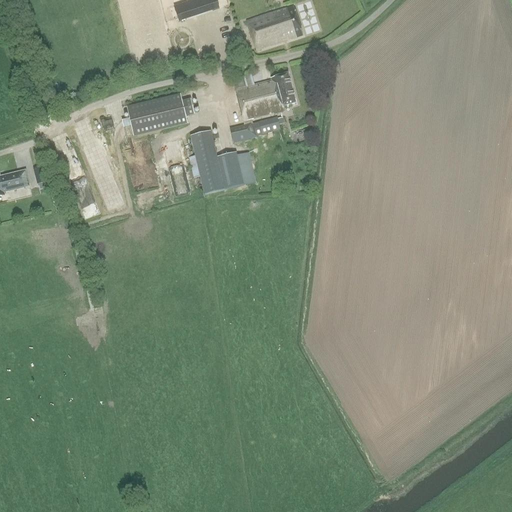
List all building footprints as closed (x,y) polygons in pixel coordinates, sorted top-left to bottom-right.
[(216,0),(199,0),(177,5),(180,20),(200,15),(199,9),(208,7),(209,9),(218,7),(216,0)] [(258,50),(301,39),(292,7),(249,19),(258,50)] [(272,81),(245,88),(243,80),(233,82),(236,91),(244,121),(285,110),(284,107),(296,104),(289,74),(272,79),(272,81)] [(191,102),(183,104),(182,103),(180,97),(127,110),(134,139),(187,126),(186,120),(187,119),(195,117),(191,102)] [(277,118),(230,130),(234,144),(257,138),(256,137),(280,131),(279,125),(284,124),(282,119),(278,120),(277,118)] [(211,132),(190,137),(195,157),(189,158),(194,179),(200,178),(204,196),(256,184),(249,153),(237,156),(236,153),(217,158),(211,132)] [(33,170),(37,185),(47,182),(43,167),(33,170)] [(4,195),(29,189),(26,173),(0,179),(0,178),(0,198),(5,197),(4,195)] [(53,181),(47,183),(53,203),(54,203),(62,200),(59,190),(56,191),(53,181)]
